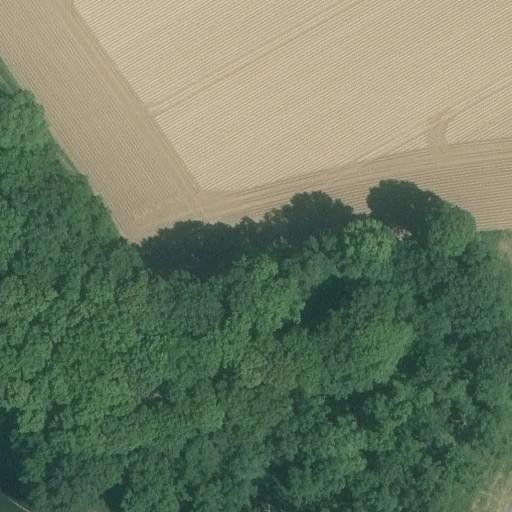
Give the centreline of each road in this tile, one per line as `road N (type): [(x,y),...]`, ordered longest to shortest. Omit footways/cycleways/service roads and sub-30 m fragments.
road 1 (track): [(134,269),(91,312),(77,387),(109,511)]
road 2 (track): [(0,422),(102,511)]
